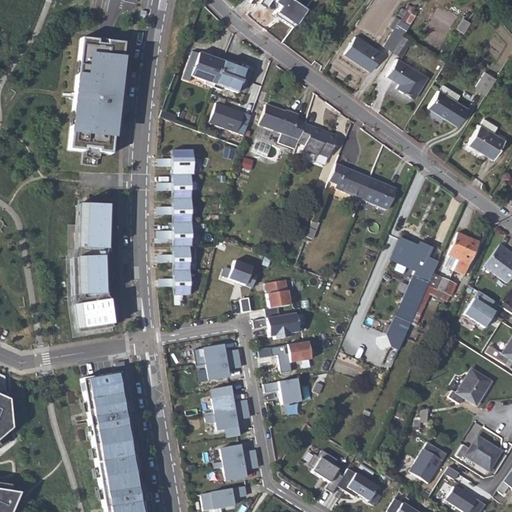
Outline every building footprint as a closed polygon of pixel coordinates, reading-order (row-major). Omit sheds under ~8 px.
[(260,0),(260,2),(267,7),(271,0),(278,5),(273,12),(294,26),(307,8),(295,0),(260,0)] [(456,32),(462,36),(469,25),(463,21),(456,32)] [(381,47),(391,54),(398,58),(408,42),(401,37),(407,28),(399,22),(381,47)] [(354,38),(343,54),(369,72),(380,56),(354,38)] [(122,44),(80,39),(68,150),(83,151),(97,153),(110,154),(112,133),(112,130),(121,130),(126,82),(121,82),(122,74),(118,74),(122,44)] [(191,50),(186,62),(193,65),(198,52),(191,50)] [(221,62),(222,61),(198,52),(193,65),(186,62),(181,79),(188,81),(190,75),(204,80),(204,83),(213,86),(221,62)] [(396,61),(385,77),(397,86),(395,89),(412,100),(425,79),(396,61)] [(221,62),(213,86),(212,87),(221,90),(222,87),(236,92),(239,86),(241,86),(241,87),(244,88),(249,72),(230,65),(221,62)] [(485,74),(474,91),(485,98),(495,80),(485,74)] [(440,85),(435,91),(425,108),(455,126),(465,110),(452,102),(456,95),(440,85)] [(250,114),(215,103),(208,123),(243,134),(250,114)] [(259,123),(281,131),(297,137),(298,137),(304,122),(304,120),(296,117),(298,113),(285,108),(285,110),(266,103),(259,123)] [(176,115),(162,110),(159,117),(173,122),(176,115)] [(479,126),(468,145),(493,160),(504,141),(493,134),(497,127),(484,120),(480,126),(479,126)] [(304,122),(298,137),(297,140),(303,143),(301,148),(317,154),(317,152),(328,155),(336,134),(325,130),(324,132),(310,127),(311,124),(304,122)] [(297,137),(281,131),(278,141),(294,146),(297,137)] [(191,149),(171,150),(171,158),(191,158),(191,149)] [(82,164),(96,165),(97,153),(83,151),(82,164)] [(171,158),(170,158),(171,166),(171,175),(189,175),(192,175),(191,158),(171,158)] [(326,184),(361,199),(369,178),(334,164),(326,184)] [(189,175),(171,175),(171,183),(171,191),(189,191),(189,175)] [(285,176),(281,188),(287,190),(291,178),(285,176)] [(393,189),(369,178),(361,199),(378,206),(380,200),(388,203),(393,189)] [(189,191),(171,191),(171,199),(189,199),(189,191)] [(189,199),(171,199),(171,207),(171,215),(189,215),(189,199)] [(106,209),(75,208),(73,224),(68,224),(67,251),(65,259),(67,303),(72,339),(113,332),(108,297),(106,255),(106,209)] [(171,223),(171,231),(171,238),(172,238),(190,238),(189,223),(171,223)] [(307,232),(303,241),(310,243),(313,235),(307,232)] [(446,257),(457,261),(467,237),(457,233),(446,257)] [(467,237),(457,261),(467,266),(478,243),(467,237)] [(190,238),(172,238),(172,247),(188,247),(190,246),(190,238)] [(412,277),(428,284),(437,263),(427,259),(431,250),(418,244),(417,247),(398,239),(389,262),(414,273),(412,277)] [(511,258),(509,256),(511,252),(499,243),(483,264),(507,282),(511,274),(511,258)] [(172,247),(171,247),(171,255),(171,263),(172,263),(188,262),(188,247),(172,247)] [(227,278),(252,287),(257,274),(250,271),(252,267),(235,260),(227,278)] [(188,262),(172,263),(172,271),(188,271),(188,262)] [(188,271),(172,271),(172,279),(172,287),(188,287),(188,271)] [(428,284),(412,277),(394,317),(409,325),(428,284)] [(436,301),(439,302),(448,281),(441,278),(436,291),(437,292),(434,298),(436,299),(436,301)] [(172,279),(156,280),(157,287),(172,287),(172,279)] [(263,309),(264,318),(278,316),(277,307),(289,305),(284,280),(263,283),(268,308),(263,309)] [(448,281),(439,302),(443,304),(444,302),(446,303),(449,297),(450,297),(455,284),(448,281)] [(188,287),(172,287),(172,296),(188,295),(188,287)] [(493,302),(478,292),(463,315),(484,329),(494,313),(489,309),(493,302)] [(239,299),(241,313),(250,311),(248,298),(239,299)] [(252,320),(253,329),(259,328),(261,338),(266,337),(266,340),(283,338),(282,335),(289,333),(297,332),(294,313),(278,316),(264,318),(252,320)] [(490,346),(486,353),(505,365),(510,359),(511,360),(511,338),(503,354),(490,346)] [(287,354),(288,363),(310,360),(307,341),(282,346),(283,355),(287,354)] [(238,359),(237,350),(223,352),(221,345),(202,348),(204,362),(204,364),(238,359)] [(270,348),(256,350),(258,359),(271,356),(270,348)] [(240,367),(238,359),(204,364),(205,367),(207,381),(227,377),(225,370),(240,367)] [(451,392),(447,399),(458,405),(462,399),(474,407),(489,382),(470,370),(455,394),(451,392)] [(141,511),(133,463),(132,452),(118,373),(87,378),(90,393),(82,394),(102,511),(141,511)] [(87,378),(80,379),(82,394),(90,393),(87,378)] [(5,382),(0,379),(0,444),(14,434),(5,382)] [(278,391),(280,405),(299,402),(296,379),(262,384),(264,393),(278,391)] [(213,412),(213,415),(247,409),(245,400),(231,403),(230,395),(210,398),(213,412)] [(247,409),(213,415),(213,417),(216,431),(235,427),(234,420),(248,417),(247,409)] [(463,445),(455,456),(462,460),(464,457),(496,477),(504,465),(496,460),(500,452),(477,437),(469,449),(463,445)] [(446,455),(427,443),(409,471),(427,484),(446,455)] [(222,465),(255,459),(254,450),(240,453),(238,445),(219,449),(221,462),(222,465)] [(142,450),(132,452),(133,463),(144,461),(142,450)] [(313,469),(311,472),(328,482),(324,489),(331,494),(336,486),(342,477),(335,472),(337,469),(332,466),(336,460),(321,450),(317,457),(313,454),(307,465),(313,469)] [(408,469),(414,458),(408,454),(402,465),(408,469)] [(257,468),(255,459),(222,465),(222,467),(224,481),(244,478),(243,470),(257,468)] [(368,501),(376,487),(347,468),(342,477),(336,486),(354,497),(356,494),(368,501)] [(511,468),(502,482),(511,488),(511,486),(511,468)] [(502,482),(491,498),(500,504),(511,488),(502,482)] [(479,511),(484,506),(454,485),(451,485),(442,499),(461,511),(479,511)] [(245,496),(243,487),(209,493),(210,495),(212,509),(232,506),(230,498),(245,496)] [(0,489),(0,511),(11,511),(20,492),(0,489)] [(394,498),(386,511),(415,511),(401,503),(402,503),(394,498)]
